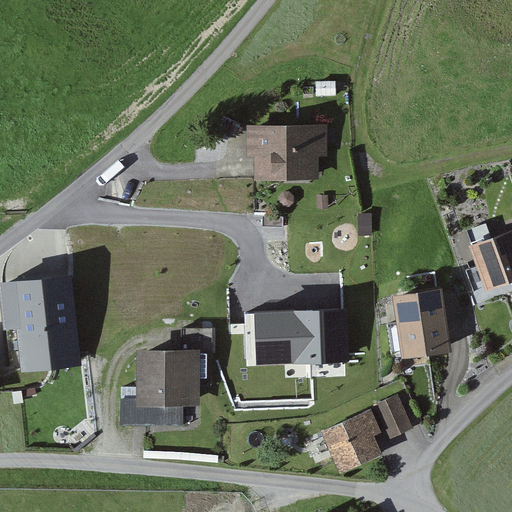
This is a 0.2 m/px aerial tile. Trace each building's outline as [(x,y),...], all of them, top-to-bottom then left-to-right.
[(329,125),(248,126),(249,155),(255,157),(256,179),(320,178),(320,157),(330,157),(329,125)] [(511,232),(474,246),(489,288),(511,280),(511,232)] [(70,273),(4,279),(8,324),(20,323),(23,367),(78,362),(70,273)] [(403,357),(451,351),(442,289),(395,296),(403,357)] [(183,401),(199,401),(199,347),(136,347),(136,397),(121,397),(121,423),(183,423),(183,401)] [(392,437),(414,428),(399,394),(377,403),(392,437)] [(384,431),(372,406),(322,430),(342,472),(383,454),(374,435),(384,431)]
